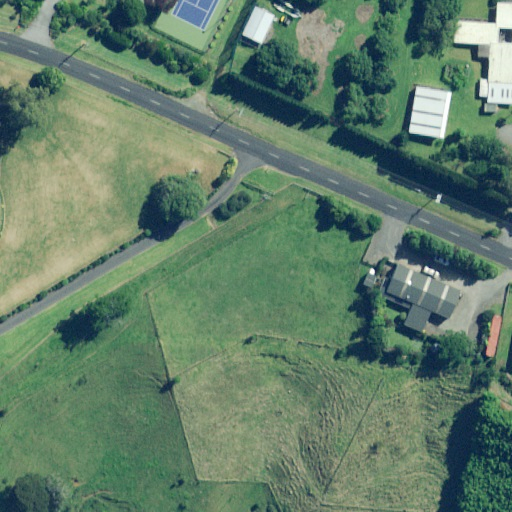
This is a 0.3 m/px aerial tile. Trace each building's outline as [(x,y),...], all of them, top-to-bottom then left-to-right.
[(511,4),(498,4),(496,25),(457,22),(455,43),(482,45),(482,54),(490,55),(488,80),(482,80),(481,96),(480,102),(487,102),(511,104),(511,4)] [(261,42),(273,16),(255,8),(243,34),(261,42)] [(442,138),(450,96),(416,90),(409,132),(442,138)] [(447,321),(459,294),(397,264),(383,295),(411,308),(403,325),(421,333),(431,313),(447,321)] [(499,320),(488,318),(479,357),(489,359),(499,320)]
